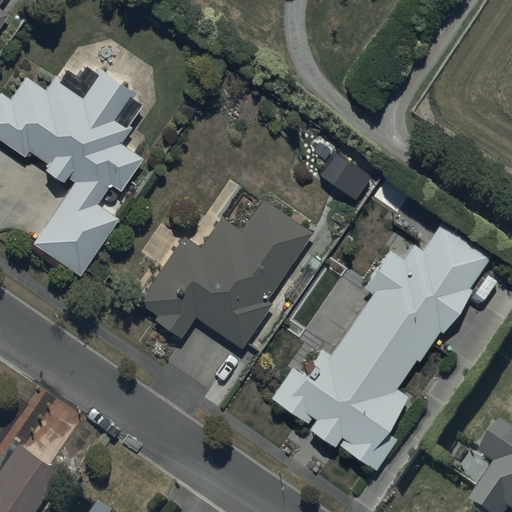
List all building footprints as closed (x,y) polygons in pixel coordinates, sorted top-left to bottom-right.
[(0,0),(0,26),(10,12),(0,5),(0,0)] [(66,174),(75,180),(32,240),(79,274),(120,217),(113,212),(128,191),(122,187),(144,156),(120,139),(129,126),(115,116),(132,92),(100,69),(81,96),(54,77),(46,89),(26,74),(10,96),(0,89),(0,137),(26,156),(32,148),(47,159),(43,166),(62,180),(66,174)] [(200,245),(184,234),(137,302),(157,315),(155,318),(181,336),(196,315),(239,345),(271,299),(267,296),(311,232),(263,198),(241,229),(221,215),(200,245)] [(362,285),(372,292),(330,350),(321,344),(302,372),(292,365),(272,394),(310,422),(307,426),(334,445),(338,441),(375,467),(397,437),(384,428),(408,395),(396,386),(437,328),(442,332),(471,291),(467,288),(491,254),(440,217),(420,246),(411,240),(401,255),(389,247),(362,285)] [(478,456),(496,469),(471,505),(481,511),(509,511),(510,511),(511,511),(511,427),(502,421),(478,456)] [(0,511),(28,511),(58,466),(18,441),(0,468),(0,511)]
